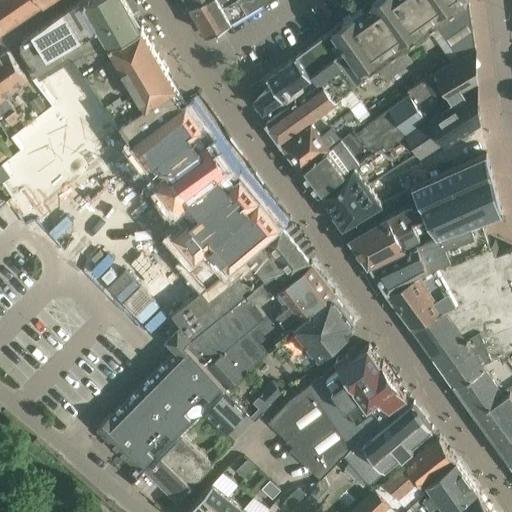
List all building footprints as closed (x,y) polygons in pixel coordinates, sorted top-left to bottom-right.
[(0,0),(0,16),(6,27),(38,6),(33,0),(0,0)] [(38,73),(69,50),(121,121),(135,139),(188,100),(186,97),(180,86),(171,73),(169,69),(155,45),(143,25),(142,26),(138,19),(126,0),(79,0),(51,20),(22,41),(23,49),(38,73)] [(200,0),(192,5),(209,33),(234,18),(233,17),(242,11),(242,12),(244,11),(243,10),(252,5),(253,6),(254,5),(253,4),(260,0),(200,0)] [(343,41),(353,54),(362,67),(373,59),(384,51),(395,43),(406,35),(417,27),(428,19),(439,11),(450,3),(455,0),(372,0),(367,4),(356,12),(345,20),(334,28),(343,41)] [(473,20),(470,4),(439,26),(449,39),(449,38),(448,37),(473,20)] [(326,46),(342,68),(356,86),(361,83),(366,79),(369,77),(347,48),(332,29),(300,52),(306,61),(326,46)] [(463,54),(472,48),(476,46),(475,44),(476,44),(474,29),(452,44),(460,56),(463,54)] [(306,61),(253,98),(252,99),(261,111),(264,109),(265,109),(312,76),(310,74),(312,73),(319,83),(322,81),(342,68),(326,46),(306,61)] [(460,56),(438,69),(455,98),(479,84),(478,78),(480,77),(477,50),(477,49),(477,46),(476,46),(472,48),(463,54),(460,56)] [(0,90),(5,98),(6,96),(30,79),(20,66),(9,49),(0,55),(0,90)] [(385,73),(411,60),(406,50),(380,63),(385,73)] [(253,98),(306,61),(300,52),(269,74),(268,73),(247,89),(253,98)] [(383,143),(386,148),(407,134),(406,132),(429,116),(440,109),(438,107),(455,98),(438,69),(437,68),(407,88),(410,92),(365,125),(362,121),(361,121),(304,169),(319,189),(321,191),(355,165),(373,150),(373,149),(383,143)] [(283,141),(311,120),(337,100),(322,81),(319,83),(268,120),(270,123),(275,121),(282,140),(283,141)] [(301,165),(304,169),(361,121),(362,121),(371,114),(353,89),(337,100),(311,120),(283,141),(284,142),(288,148),(291,146),(297,154),(295,157),(302,165),(301,165)] [(0,90),(0,116),(5,113),(13,124),(22,118),(6,96),(5,98),(0,90)] [(40,95),(30,102),(38,112),(47,106),(40,95)] [(478,113),(467,97),(457,104),(455,100),(440,109),(429,116),(433,122),(448,142),(480,119),(477,114),(478,113)] [(188,100),(135,139),(151,162),(165,183),(181,207),(191,218),(210,238),(189,256),(211,282),(240,259),(238,257),(282,221),(269,204),(260,195),(243,174),(233,163),(218,142),(203,121),(188,100)] [(321,191),(333,208),(345,225),(379,205),(383,203),(369,183),(368,182),(386,171),(398,163),(410,155),(418,149),(422,155),(445,140),(433,122),(429,116),(406,132),(407,134),(386,148),(383,143),(373,149),(373,150),(355,165),(321,191)] [(0,159),(11,152),(0,135),(0,159)] [(491,164),(487,150),(441,170),(415,185),(427,209),(496,182),(491,164)] [(0,165),(0,175),(3,180),(12,174),(3,163),(0,165)] [(427,209),(438,234),(466,226),(484,221),(504,214),(496,182),(427,209)] [(421,241),(438,234),(427,209),(415,185),(398,194),(383,203),(379,205),(345,225),(370,261),(371,261),(373,264),(389,256),(405,248),(409,247),(408,245),(420,238),(421,241)] [(211,282),(193,296),(174,313),(182,323),(193,337),(277,269),(284,277),(295,269),(304,261),(310,256),(299,242),(295,236),(283,222),(283,223),(282,221),(238,257),(240,259),(211,282)] [(466,226),(475,251),(492,244),(484,221),(466,226)] [(373,264),(388,289),(422,272),(436,266),(475,251),(466,226),(438,234),(421,241),(420,238),(408,245),(409,247),(405,248),(389,256),(373,264)] [(430,343),(436,351),(434,352),(436,354),(469,334),(481,327),(494,355),(511,346),(511,246),(505,250),(501,241),(492,244),(475,251),(436,266),(422,272),(388,289),(397,302),(398,301),(429,344),(430,343)] [(188,341),(208,363),(229,386),(246,371),(273,345),(272,344),(278,340),(276,338),(291,326),(288,322),(287,323),(278,310),(292,299),(305,315),(335,292),(337,290),(312,259),(297,272),(286,280),(284,277),(277,269),(193,337),(188,341)] [(285,331),(276,338),(278,340),(272,344),(273,345),(282,357),(290,351),(289,356),(297,366),(302,365),(306,362),(307,364),(351,330),(347,324),(355,318),(345,306),(345,305),(336,293),(335,293),(335,292),(305,315),(291,326),(285,331)] [(291,326),(305,315),(292,299),(278,310),(287,323),(288,322),(291,326)] [(188,341),(193,337),(182,323),(166,338),(177,348),(164,362),(163,361),(162,362),(162,363),(149,376),(149,375),(147,377),(148,377),(135,390),(133,391),(134,392),(121,404),(120,404),(119,405),(119,406),(112,413),(112,412),(99,425),(105,432),(144,470),(183,432),(206,409),(225,389),(228,387),(229,386),(208,363),(188,341)] [(469,334),(436,354),(437,356),(455,382),(456,383),(458,382),(487,363),(485,360),(494,355),(481,327),(469,334)] [(384,359),(383,360),(370,342),(359,350),(355,344),(338,357),(341,361),(337,364),(334,360),(323,367),(325,370),(288,399),(287,400),(279,407),(269,418),(294,443),(291,447),(322,476),(344,453),(345,454),(365,432),(370,438),(374,433),(362,416),(359,419),(348,404),(347,405),(346,403),(334,386),(368,362),(380,379),(392,371),(384,359)] [(511,346),(494,355),(485,360),(487,363),(458,382),(478,410),(476,411),(478,413),(479,412),(480,413),(511,389),(511,346)] [(334,386),(346,403),(380,379),(368,362),(334,386)] [(392,371),(380,379),(346,403),(347,405),(348,404),(359,419),(362,416),(374,433),(412,402),(407,395),(407,394),(398,381),(401,379),(396,373),(395,374),(392,371)] [(284,390),(274,380),(261,393),(272,402),(284,390)] [(225,389),(206,409),(227,430),(246,411),(243,407),(244,406),(236,398),(235,399),(225,389)] [(511,412),(511,389),(480,413),(485,420),(484,421),(484,422),(486,421),(492,429),(490,431),(492,433),(493,432),(495,433),(508,423),(505,419),(511,412)] [(365,432),(345,454),(351,460),(346,466),(366,484),(370,480),(385,466),(386,468),(419,439),(434,426),(433,425),(432,425),(415,402),(416,401),(415,400),(412,402),(374,433),(370,438),(365,432)] [(511,412),(505,419),(508,423),(495,433),(502,443),(500,445),(502,447),(503,445),(511,457),(511,459),(511,460),(511,461),(511,412)] [(215,462),(183,432),(144,470),(133,481),(169,508),(215,462)] [(405,511),(425,495),(433,489),(426,479),(457,458),(440,434),(387,480),(388,480),(378,488),(377,487),(350,511),(405,511)] [(236,468),(244,476),(256,465),(248,457),(236,468)] [(446,511),(448,511),(463,501),(479,490),(457,458),(426,479),(433,489),(425,495),(405,511),(446,511)] [(272,498),(281,487),(272,478),(262,488),(272,498)] [(209,511),(228,491),(212,479),(181,511),(209,511)] [(284,501),(292,509),(307,493),(299,486),(284,501)] [(446,511),(494,511),(479,490),(463,501),(448,511),(446,511)] [(228,491),(209,511),(236,511),(244,504),(228,491)]
